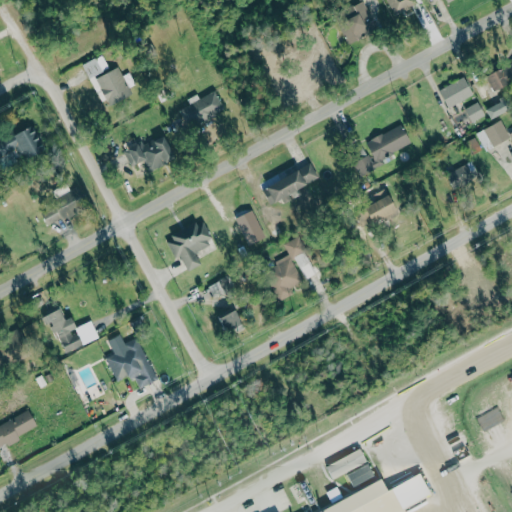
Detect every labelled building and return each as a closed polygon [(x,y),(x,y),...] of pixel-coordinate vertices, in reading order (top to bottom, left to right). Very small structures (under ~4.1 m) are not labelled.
[(415,0),(386,0),(392,15),(418,6),(415,0)] [(340,27),(350,46),(379,30),(363,2),(355,7),(360,16),(340,27)] [(111,106),(132,96),(119,67),(110,71),(103,55),(83,64),(101,103),(108,100),(111,106)] [(441,89),(448,107),(474,97),(466,78),(441,89)] [(199,99),(197,95),(188,99),(190,105),(179,110),(188,128),(225,111),(216,91),(199,99)] [(508,112),(504,101),(487,108),(491,119),(508,112)] [(473,122),(486,116),(479,102),(466,109),(473,122)] [(511,133),(509,135),(502,121),(477,133),(486,151),(511,138),(511,133)] [(367,144),(378,164),(413,144),(401,124),(367,144)] [(0,149),(3,157),(22,149),(28,163),(49,155),(38,126),(0,140),(0,149)] [(145,161),(148,171),(177,161),(168,135),(144,144),(144,143),(124,150),(130,167),(145,161)] [(354,162),(361,180),(376,174),(370,157),(354,162)] [(455,192),(479,180),(471,163),(446,175),(455,192)] [(268,187),(276,202),(320,180),(312,164),(268,187)] [(374,221),(400,213),(394,195),(369,203),(374,221)] [(196,251),(214,244),(204,220),(167,236),(176,258),(181,255),(188,270),(202,265),(196,251)] [(316,274),(300,236),(284,243),(289,255),(265,266),(279,300),(294,294),(291,287),(305,281),(304,279),(316,274)] [(99,338),(92,320),(77,326),(73,316),(66,319),(62,308),(43,316),(47,324),(52,322),(64,352),(99,338)] [(226,330),(244,323),(239,310),(222,317),(226,330)] [(106,357),(117,382),(134,375),(139,387),(157,380),(139,337),(123,343),(125,349),(106,357)] [(0,446),(21,439),(19,434),(38,426),(32,411),(0,423),(0,446)] [(328,465),(335,478),(369,461),(362,448),(328,465)] [(376,476),(370,463),(347,474),(353,486),(376,476)] [(405,511),(435,499),(425,478),(347,511),(405,511)]
